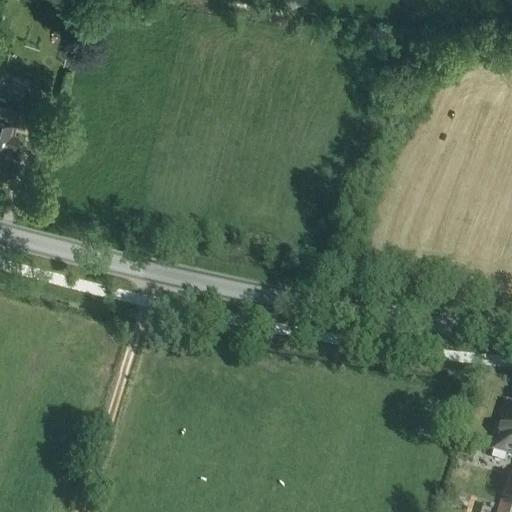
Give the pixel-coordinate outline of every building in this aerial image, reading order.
[(25,90),(27,80),(1,73),(0,75),(0,100),(17,105),(22,89),(25,90)] [(27,122),(44,126),(52,94),(40,91),(37,99),(34,98),(27,122)] [(19,124),(22,110),(0,104),(0,160),(1,160),(5,145),(14,147),(17,134),(14,133),(17,123),(19,124)] [(511,407),(504,405),(490,449),(511,456),(511,407)] [(511,511),(511,475),(508,474),(497,511),(511,511)]
